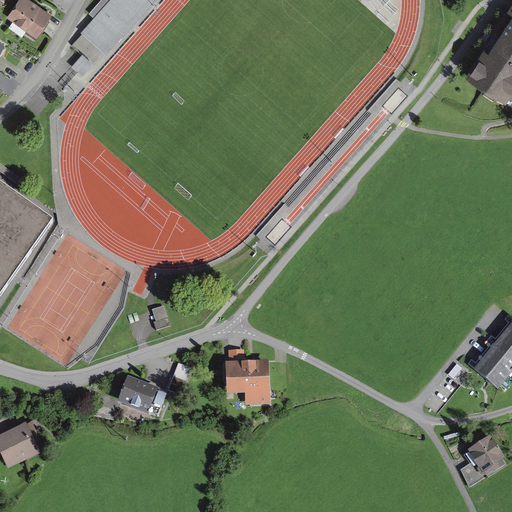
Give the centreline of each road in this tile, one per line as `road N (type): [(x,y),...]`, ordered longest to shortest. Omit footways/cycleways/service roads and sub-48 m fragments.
road 1 (residential): [(0,367),(72,383),(234,326)]
road 2 (residential): [(0,113),(28,85),(81,0)]
road 3 (unknown): [(414,416),(499,307)]
